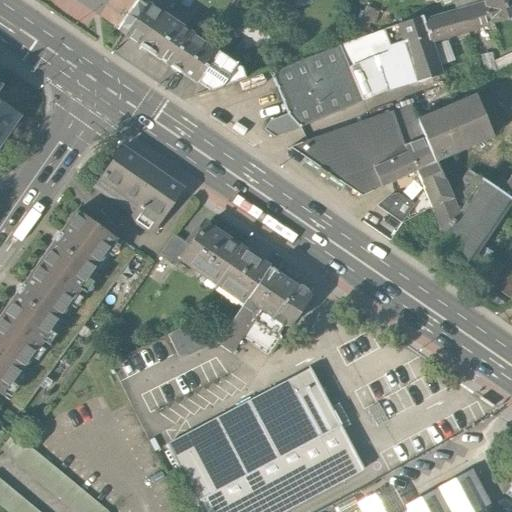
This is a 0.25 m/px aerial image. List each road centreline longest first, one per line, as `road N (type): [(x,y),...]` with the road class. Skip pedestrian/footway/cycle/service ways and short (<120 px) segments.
road 1 (primary): [(99,86),(511,367)]
road 2 (residential): [(0,231),(99,86)]
road 3 (primary): [(0,17),(99,86)]
